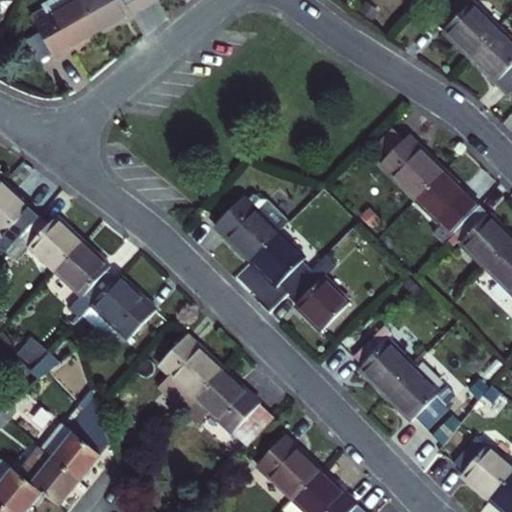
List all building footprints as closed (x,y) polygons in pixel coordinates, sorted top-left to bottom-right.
[(88,0),(47,0),(50,6),(42,10),(51,28),(61,51),(64,56),(106,36),(88,0)] [(88,0),(106,36),(139,21),(138,18),(166,6),(163,0),(88,0)] [(464,0),(439,28),(474,61),(502,33),(467,0),(464,0)] [(48,58),(61,51),(51,28),(37,35),(48,58)] [(511,94),(511,43),(502,33),(474,61),(501,86),(511,96),(511,94)] [(390,151),(401,162),(415,148),(403,137),(390,151)] [(401,162),(388,176),(422,210),(452,182),(416,147),(415,148),(401,162)] [(450,252),(461,240),(487,216),(452,182),(422,210),(447,235),(440,242),(450,252)] [(0,238),(9,246),(35,218),(0,184),(0,238)] [(258,268),(287,239),(297,228),(275,206),(268,206),(262,200),(255,207),(250,203),(222,233),(258,268)] [(511,240),(487,216),(461,240),(471,251),(467,254),(492,278),(511,258),(511,240)] [(77,242),(51,218),(43,225),(35,218),(9,246),(0,255),(0,264),(5,269),(25,248),(51,272),(77,242)] [(318,275),(302,259),(305,256),(287,239),(258,268),(281,291),(284,287),(295,298),(318,275)] [(51,272),(89,310),(117,279),(77,242),(51,272)] [(511,258),(492,278),(511,298),(511,258)] [(303,306),(300,309),(326,336),(355,306),(329,280),(326,283),(318,275),(295,298),(303,306)] [(153,311),(117,279),(89,310),(80,320),(102,343),(112,331),(125,343),(153,311)] [(366,376),(391,402),(417,375),(392,351),(399,343),(389,333),(357,363),(369,374),(366,376)] [(158,369),(173,382),(163,393),(188,416),(224,375),(185,340),(158,369)] [(276,420),(224,375),(188,416),(200,426),(210,414),(250,449),(276,420)] [(444,402),(417,375),(391,402),(419,430),(422,426),(429,434),(450,413),(442,404),(444,402)] [(49,464),(77,486),(114,440),(96,394),(73,423),(77,427),(49,464)] [(37,455),(49,464),(77,427),(73,423),(66,419),(37,455)] [(266,476),(297,503),(324,473),(293,446),(266,476)] [(467,484),(493,506),(511,484),(511,469),(494,454),(491,458),(482,449),(461,472),(471,480),(467,484)] [(17,480),(38,497),(56,511),(77,486),(49,464),(37,455),(17,480)] [(17,480),(0,467),(0,466),(0,511),(26,511),(38,497),(17,480)] [(368,511),(324,473),(297,503),(288,511),(368,511)] [(511,511),(511,484),(493,506),(499,511),(511,511)]
